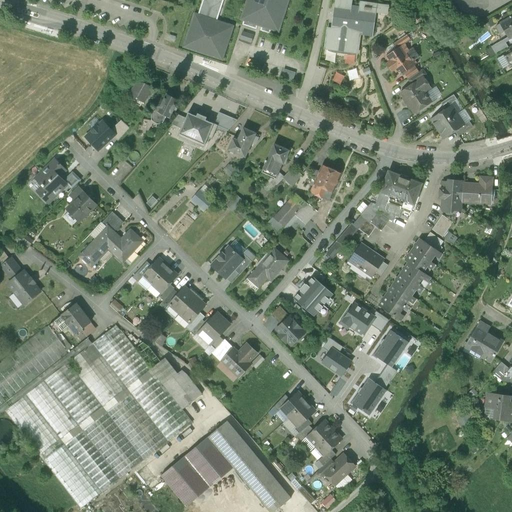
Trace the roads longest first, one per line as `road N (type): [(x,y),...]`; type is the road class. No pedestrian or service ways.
road 1 (residential): [(390,151),(147,50),(0,3)]
road 2 (residential): [(390,151),(249,322)]
road 3 (residential): [(162,238),(69,145)]
road 4 (residential): [(333,410),(249,322)]
road 5 (residential): [(249,322),(162,238)]
